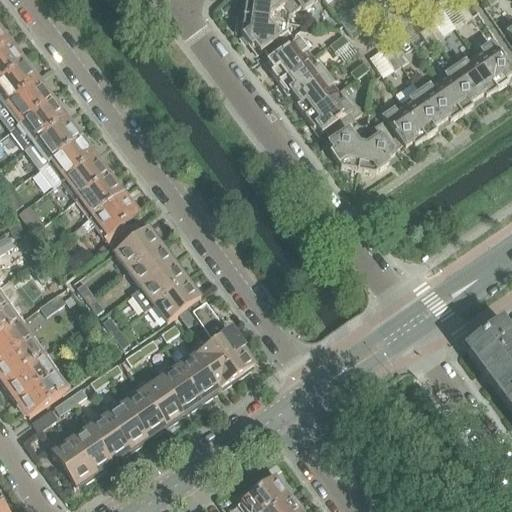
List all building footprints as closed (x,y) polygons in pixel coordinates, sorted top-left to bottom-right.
[(289,20),(296,15),(284,0),(251,0),(246,4),(244,21),(288,27),(289,20)] [(303,14),(321,0),(320,0),(284,0),(296,15),(301,11),(303,14)] [(483,0),(490,9),(497,4),(494,0),(483,0)] [(366,24),(373,18),(362,5),(356,10),(366,24)] [(472,21),(463,7),(455,12),(465,26),(472,21)] [(358,29),(366,24),(356,10),(348,16),(358,29)] [(287,35),(288,27),(244,21),(241,38),(251,51),(254,49),(260,57),(263,55),(267,60),(292,42),(287,35)] [(437,46),(444,41),(434,27),(427,32),(437,46)] [(429,51),(437,46),(427,32),(419,37),(429,51)] [(0,57),(9,50),(3,42),(3,39),(0,34),(0,57)] [(334,57),(348,46),(343,39),(329,50),(334,57)] [(299,44),(296,46),(292,42),(267,60),(271,65),(268,67),(273,74),(270,77),(279,88),(312,63),(299,44)] [(506,84),(511,80),(511,77),(492,48),(473,60),(497,95),(508,87),(506,84)] [(9,50),(0,57),(0,85),(22,68),(21,67),(22,63),(17,57),(13,56),(9,50)] [(401,70),(408,65),(399,51),(391,56),(401,70)] [(394,75),(401,70),(391,56),(384,61),(394,75)] [(485,103),(497,95),(473,60),(455,73),(477,104),(483,100),(485,103)] [(295,103),(325,80),(312,63),(279,88),(287,99),(290,97),(295,103)] [(355,84),(369,74),(363,67),(350,77),(355,84)] [(0,115),(37,88),(37,86),(31,79),(32,76),(27,70),(23,69),(22,68),(0,85),(0,115)] [(470,109),(477,104),(455,73),(437,85),(461,120),(472,112),(470,109)] [(305,123),(338,97),(325,80),(295,103),(299,109),(296,111),(305,123)] [(449,127),(461,120),(437,85),(419,97),(441,129),(447,124),(449,127)] [(37,88),(0,115),(0,125),(8,119),(17,130),(50,105),(49,103),(49,100),(44,94),(41,93),(37,88)] [(338,97),(305,123),(313,133),(316,131),(321,138),(324,136),(328,142),(353,123),(361,117),(343,93),(338,97)] [(435,133),(441,129),(419,97),(401,109),(425,144),(437,136),(435,133)] [(17,130),(9,136),(25,157),(29,154),(32,152),(66,126),(59,117),(60,114),(54,107),(51,107),(50,105),(17,130)] [(414,152),(425,144),(401,109),(384,121),(386,124),(379,129),(397,155),(402,151),(404,154),(412,149),(414,152)] [(364,132),(359,131),(353,123),(328,142),(331,147),(328,149),(334,157),(331,159),(340,173),(355,175),(364,132)] [(29,154),(25,157),(38,175),(46,170),(80,144),(78,142),(79,139),(73,132),(70,132),(66,126),(32,152),(29,154)] [(391,158),(397,155),(379,129),(374,133),(364,132),(355,175),(374,179),(388,169),(386,167),(393,161),(391,158)] [(46,170),(38,175),(53,195),(60,189),(68,183),(94,163),(88,155),(88,152),(84,146),(81,146),(80,144),(46,170)] [(68,183),(60,189),(65,195),(74,208),(108,182),(106,179),(107,176),(102,170),(98,169),(94,163),(68,183)] [(108,182),(74,208),(84,221),(88,226),(122,200),(117,194),(117,190),(112,184),(109,183),(108,182)] [(15,195),(6,201),(16,215),(25,208),(15,195)] [(88,226),(70,240),(74,246),(94,231),(104,244),(106,247),(98,252),(102,257),(109,251),(111,253),(111,254),(129,240),(130,239),(123,229),(136,219),(134,217),(135,214),(129,207),(127,207),(122,200),(88,226)] [(28,213),(15,223),(30,242),(42,232),(28,213)] [(132,244),(114,258),(127,276),(162,249),(154,239),(153,240),(148,233),(147,233),(132,244)] [(0,246),(0,259),(13,251),(7,242),(0,246)] [(162,249),(127,276),(140,293),(174,267),(169,261),(170,260),(162,249)] [(39,265),(30,272),(41,288),(51,281),(39,265)] [(140,293),(131,300),(144,317),(153,310),(188,284),(180,274),(179,275),(174,267),(140,293)] [(188,284),(153,310),(166,328),(178,320),(184,315),(196,306),(200,303),(195,295),(196,294),(188,284)] [(86,306),(93,301),(84,288),(76,293),(86,306)] [(59,301),(40,314),(46,322),(65,309),(59,301)] [(75,307),(70,301),(64,305),(69,312),(75,307)] [(96,320),(103,314),(93,301),(86,306),(96,320)] [(0,342),(19,329),(18,329),(0,303),(0,342)] [(196,306),(184,315),(188,320),(191,318),(197,326),(212,348),(213,348),(237,384),(248,377),(247,375),(255,370),(237,344),(233,347),(227,338),(205,310),(201,313),(196,306)] [(23,327),(34,318),(29,311),(18,319),(23,327)] [(184,315),(178,320),(182,325),(187,333),(197,326),(191,318),(188,320),(184,315)] [(112,341),(119,335),(110,323),(102,328),(112,341)] [(19,329),(0,342),(0,383),(4,389),(42,362),(19,329)] [(511,402),(511,344),(501,330),(501,329),(485,340),(480,343),(481,344),(466,355),(505,407),(511,402)] [(166,347),(180,338),(175,330),(161,339),(166,347)] [(122,354),(129,349),(119,335),(112,341),(122,354)] [(144,362),(158,353),(152,345),(139,355),(144,362)] [(212,348),(195,360),(218,395),(226,390),(227,391),(237,384),(213,348),(212,348)] [(130,371),(144,362),(139,355),(125,364),(130,371)] [(195,360),(177,372),(201,408),(212,401),(212,400),(218,395),(195,360)] [(42,362),(4,389),(5,391),(10,399),(9,400),(15,408),(17,407),(24,416),(28,422),(28,423),(62,399),(63,399),(66,396),(61,390),(42,362)] [(108,387),(122,377),(117,370),(103,379),(108,386),(108,387)] [(177,372),(159,384),(183,419),(190,414),(191,416),(201,408),(177,372)] [(108,387),(108,386),(103,379),(90,388),(95,396),(108,387)] [(159,384),(141,397),(166,433),(177,425),(176,424),(183,419),(159,384)] [(73,411),(87,401),(81,394),(68,403),(73,411)] [(141,397),(123,409),(127,415),(147,444),(155,439),(155,440),(166,433),(141,397)] [(59,420),(73,411),(68,403),(54,412),(59,420)] [(123,409),(105,421),(127,453),(130,457),(141,450),(140,449),(147,444),(127,415),(123,409)] [(38,438),(57,425),(50,415),(31,428),(38,438)] [(105,421),(87,433),(111,468),(119,463),(120,464),(130,457),(127,453),(105,421)] [(87,433),(70,446),(94,482),(105,474),(105,473),(111,468),(87,433)] [(70,446),(52,458),(75,493),(83,488),(84,489),(94,482),(70,446)] [(273,511),(286,503),(281,496),(282,493),(278,487),(274,487),(273,484),(251,500),(248,500),(242,504),(242,507),(236,511),(235,511),(273,511)] [(294,511),(295,511),(291,505),(287,504),(286,503),(273,511),(294,511)]
